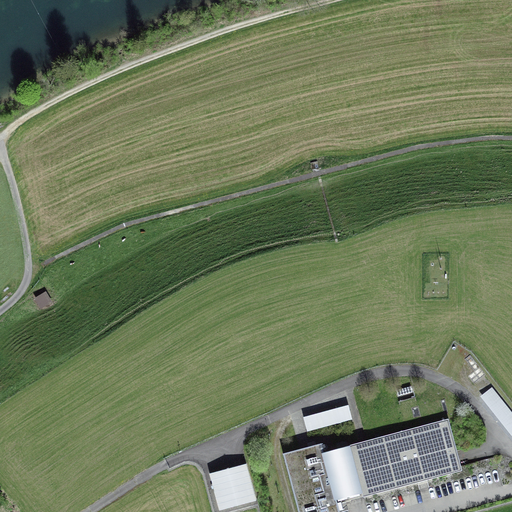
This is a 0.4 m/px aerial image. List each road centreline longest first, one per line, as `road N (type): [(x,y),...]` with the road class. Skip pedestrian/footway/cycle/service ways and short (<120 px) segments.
road 1 (unclassified): [(0,139),(82,87),(336,0)]
road 2 (unclassified): [(0,315),(20,300),(33,270),(0,145)]
